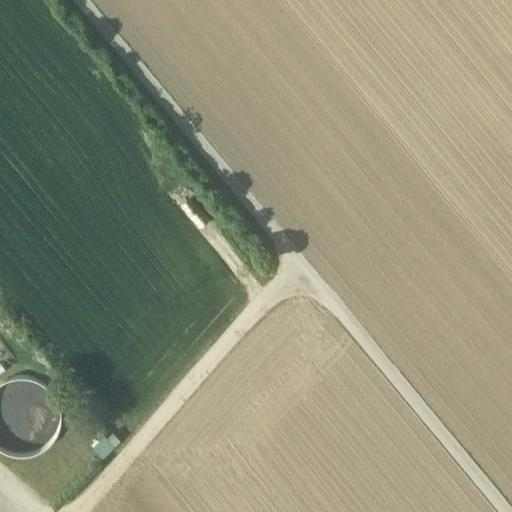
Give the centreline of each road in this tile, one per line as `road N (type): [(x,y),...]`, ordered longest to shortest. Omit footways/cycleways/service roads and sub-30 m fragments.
road 1 (track): [(80,0),(299,269)]
road 2 (track): [(69,511),(299,269)]
road 3 (track): [(299,269),(504,511)]
